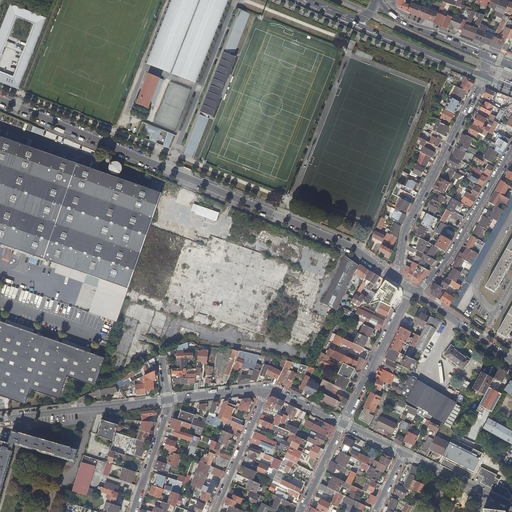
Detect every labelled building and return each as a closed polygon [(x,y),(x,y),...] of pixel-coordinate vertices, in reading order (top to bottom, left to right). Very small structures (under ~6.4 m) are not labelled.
[(226,0),(173,0),(148,64),(151,65),(195,82),(226,0)] [(397,0),(397,5),(397,6),(399,9),(407,12),(409,2),(409,0),(397,0)] [(457,0),(455,6),(457,7),(464,9),(464,6),(460,5),(461,0),(457,0)] [(409,2),(407,12),(413,14),(433,23),(437,13),(438,13),(422,6),(422,7),(409,2)] [(482,21),(481,23),(489,26),(492,19),(491,18),(496,7),(489,4),(484,16),(482,21)] [(0,80),(18,89),(45,18),(12,5),(0,38),(0,80)] [(497,21),(500,22),(502,19),(502,18),(504,15),(505,12),(506,10),(498,7),(495,14),(499,17),(497,21)] [(239,9),(182,153),(193,158),(209,118),(200,114),(201,112),(212,116),(235,57),(224,52),(225,50),(235,53),(250,14),(239,9)] [(462,31),(461,34),(474,39),(478,29),(481,23),(482,21),(484,16),(471,11),(470,13),(467,21),(470,22),(474,15),(479,16),(474,28),(470,26),(471,25),(469,25),(469,26),(465,24),(462,31)] [(437,13),(433,23),(447,28),(448,25),(452,17),(448,15),(446,19),(444,19),(445,17),(437,13)] [(494,36),(489,45),(501,50),(506,39),(507,37),(511,30),(509,29),(508,31),(506,30),(501,41),(497,39),(506,21),(505,21),(507,17),(504,15),(502,18),(502,19),(500,22),(494,36)] [(448,25),(447,28),(452,30),(453,27),(462,31),(465,24),(466,22),(467,21),(453,16),(452,17),(448,25)] [(478,29),(474,39),(482,42),(486,33),(489,26),(481,23),(478,29)] [(486,33),(482,42),(489,45),(494,36),(486,33)] [(506,39),(501,50),(506,52),(511,42),(506,39)] [(160,78),(148,73),(136,103),(149,108),(160,78)] [(460,88),(466,91),(468,88),(469,88),(470,86),(472,86),(474,81),(463,76),(461,76),(463,78),(462,79),(464,80),(462,84),(460,88)] [(453,92),(451,98),(460,103),(466,91),(460,88),(458,87),(457,86),(455,90),(453,89),(452,91),(453,92)] [(495,95),(496,95),(496,94),(495,93),(488,89),(483,96),(490,100),(493,96),(494,97),(495,95)] [(451,98),(445,109),(454,113),(455,114),(460,103),(451,98)] [(494,106),(493,105),(486,102),(484,106),(482,105),(480,109),(488,114),(491,109),(492,110),(494,106)] [(454,113),(445,109),(440,118),(449,122),(454,113)] [(505,112),(500,109),(496,117),(494,121),(498,123),(499,122),(504,113),(505,112)] [(488,132),(490,128),(483,125),(486,119),(478,115),(477,116),(473,124),(481,128),(481,129),(488,132)] [(433,130),(435,132),(436,132),(437,129),(439,126),(440,123),(441,121),(438,119),(433,130)] [(498,123),(494,121),(490,128),(488,132),(500,139),(507,143),(510,140),(494,131),(498,123)] [(437,129),(436,132),(440,134),(441,135),(443,132),(446,133),(449,128),(440,123),(439,126),(437,129)] [(149,140),(157,142),(161,128),(146,124),(145,131),(151,133),(149,140)] [(486,137),(488,132),(481,129),(473,125),(469,133),(476,137),(478,134),(478,133),(486,137)] [(169,132),(164,146),(168,148),(174,134),(169,132)] [(435,132),(429,143),(434,145),(437,147),(441,139),(444,141),(446,137),(441,135),(440,134),(436,132),(435,132)] [(482,143),(486,137),(478,133),(478,134),(480,136),(478,141),(482,143)] [(468,150),(472,152),(473,149),(469,147),(473,139),(463,134),(459,143),(462,144),(461,147),(468,150)] [(150,227),(162,193),(42,151),(35,172),(14,163),(21,144),(0,136),(0,244),(1,245),(16,250),(100,279),(129,289),(150,227)] [(419,138),(416,143),(420,145),(423,146),(424,147),(425,144),(432,148),(434,145),(429,143),(419,138)] [(501,154),(507,143),(500,139),(497,145),(497,146),(494,150),(497,152),(501,154)] [(35,172),(42,151),(21,144),(14,163),(35,172)] [(420,152),(422,153),(431,157),(432,158),(435,152),(424,147),(423,146),(420,152)] [(462,161),(468,150),(461,147),(460,148),(457,147),(452,156),(461,160),(462,161)] [(491,163),(497,152),(494,150),(492,149),(489,147),(483,158),(485,160),(491,163)] [(424,168),(425,169),(431,157),(422,153),(416,164),(424,168)] [(483,158),(476,154),(473,160),(482,165),(485,160),(483,158)] [(456,169),(461,160),(452,156),(447,164),(456,169)] [(103,159),(99,169),(106,171),(110,162),(103,159)] [(115,160),(109,167),(118,175),(124,167),(115,160)] [(423,181),(425,179),(420,176),(424,168),(416,164),(415,164),(413,168),(415,169),(413,172),(411,171),(409,175),(410,175),(413,177),(423,181)] [(489,176),(494,167),(488,164),(483,173),(489,176)] [(458,187),(464,176),(458,173),(450,169),(445,179),(450,182),(454,175),(458,177),(454,185),(458,187)] [(487,179),(489,176),(483,173),(482,172),(481,174),(482,175),(479,181),(476,179),(474,182),(477,184),(478,183),(482,186),(486,178),(487,179)] [(410,175),(407,179),(408,180),(404,186),(414,191),(416,186),(417,187),(420,181),(413,177),(410,175)] [(444,194),(449,183),(441,178),(439,182),(438,181),(434,189),(441,193),(444,194)] [(505,183),(501,180),(495,191),(503,196),(509,186),(505,184),(505,183)] [(398,183),(392,194),(397,196),(400,189),(412,196),(415,191),(414,191),(404,186),(398,183)] [(467,192),(475,197),(480,188),(476,185),(474,190),(472,189),(471,191),(466,188),(464,191),(467,192)] [(503,196),(495,191),(489,200),(498,205),(500,201),(503,196)] [(470,206),(475,197),(467,192),(461,201),(470,206)] [(446,209),(452,198),(447,196),(446,195),(445,197),(440,195),(440,196),(438,199),(434,197),(431,202),(440,206),(443,201),(444,202),(446,199),(448,200),(444,208),(446,209)] [(457,308),(511,208),(511,195),(451,305),(457,308)] [(393,204),(391,207),(398,211),(399,211),(400,209),(405,211),(410,203),(401,198),(400,200),(397,206),(395,205),(393,204)] [(461,203),(452,198),(446,209),(452,213),(457,205),(459,206),(461,203)] [(428,214),(433,217),(439,206),(431,202),(429,206),(431,207),(428,214)] [(217,221),(220,212),(194,204),(191,212),(217,221)] [(484,210),(482,213),(485,214),(493,219),(497,221),(503,210),(496,206),(492,213),(488,210),(488,212),(484,210)] [(452,213),(446,209),(440,220),(445,223),(450,214),(456,217),(457,215),(454,214),(452,213)] [(401,224),(405,215),(399,211),(398,211),(394,219),(398,221),(398,222),(401,224)] [(436,227),(440,220),(433,217),(428,214),(426,213),(421,224),(434,231),(436,227)] [(493,219),(485,214),(479,225),(483,228),(487,230),(493,219)] [(381,217),(376,228),(380,230),(385,219),(383,218),(381,217)] [(438,228),(436,227),(434,231),(439,234),(442,230),(445,225),(445,224),(441,222),(438,228)] [(433,234),(434,231),(421,224),(416,233),(423,237),(426,231),(428,232),(429,231),(431,232),(433,234)] [(397,238),(399,231),(400,226),(397,225),(395,230),(391,228),(389,233),(397,238)] [(479,225),(478,225),(473,235),(477,238),(483,228),(479,225)] [(179,236),(180,232),(172,230),(167,247),(181,251),(186,238),(179,236)] [(375,231),(372,237),(383,242),(384,239),(386,235),(387,233),(382,231),(381,234),(375,231)] [(392,247),(397,238),(387,233),(386,235),(389,237),(388,239),(390,240),(391,240),(389,245),(392,247)] [(445,252),(451,241),(450,240),(444,237),(443,236),(441,235),(438,239),(437,238),(435,242),(437,243),(435,246),(438,248),(445,252)] [(477,239),(472,236),(466,247),(467,248),(471,249),(477,239)] [(511,238),(485,287),(495,293),(511,261),(511,238)] [(423,253),(428,242),(423,240),(421,239),(416,250),(418,251),(423,253)] [(431,244),(429,243),(426,248),(428,249),(424,254),(432,258),(436,251),(438,248),(435,246),(431,244)] [(15,253),(16,250),(1,245),(0,248),(15,253)] [(389,259),(393,251),(391,249),(389,248),(388,249),(381,245),(379,250),(386,254),(385,257),(389,259)] [(478,254),(481,249),(476,245),(473,251),(478,254)] [(463,254),(460,252),(457,256),(458,257),(463,260),(472,265),(478,254),(473,251),(471,249),(467,248),(465,252),(464,251),(463,254)] [(5,250),(1,259),(6,261),(10,252),(5,250)] [(423,254),(423,253),(418,251),(417,253),(414,258),(414,260),(413,262),(415,263),(418,264),(423,254)] [(424,254),(423,254),(418,264),(423,267),(426,261),(427,261),(429,262),(432,264),(435,260),(432,258),(424,254)] [(355,274),(359,265),(346,255),(323,303),(337,310),(339,306),(341,302),(342,300),(343,297),(355,274)] [(463,260),(458,257),(452,268),(454,269),(457,271),(463,260)] [(412,269),(415,263),(413,262),(406,259),(404,272),(406,276),(411,280),(414,272),(413,271),(414,270),(412,269)] [(355,274),(364,280),(369,271),(360,264),(355,274)] [(423,267),(418,264),(415,270),(419,271),(417,274),(414,272),(411,280),(415,283),(419,283),(429,271),(425,269),(423,267)] [(455,282),(461,273),(457,271),(454,269),(448,278),(452,281),(455,282)] [(369,271),(364,280),(363,282),(365,283),(367,280),(369,282),(374,274),(369,271)] [(374,274),(369,282),(372,283),(369,287),(369,286),(367,289),(370,291),(371,290),(372,288),(373,288),(375,284),(377,281),(380,277),(374,274)] [(446,290),(450,284),(452,281),(448,278),(446,277),(441,287),(442,288),(446,290)] [(90,312),(117,322),(129,289),(100,279),(90,312)] [(397,289),(385,280),(381,287),(386,290),(385,292),(386,294),(386,296),(389,297),(388,300),(386,299),(384,302),(386,304),(386,305),(391,307),(398,292),(397,289)] [(455,292),(457,293),(461,286),(455,282),(452,281),(450,284),(457,288),(455,292)] [(431,295),(440,300),(444,294),(440,291),(442,288),(441,287),(435,284),(430,289),(431,295)] [(363,301),(368,305),(369,305),(370,304),(372,300),(376,294),(371,290),(370,291),(369,292),(369,293),(367,296),(364,300),(363,301)] [(359,297),(355,304),(360,306),(363,301),(364,300),(367,296),(369,293),(367,292),(363,298),(360,297),(359,297)] [(352,301),(351,301),(355,304),(359,297),(355,294),(352,301)] [(442,302),(449,307),(455,295),(454,295),(452,298),(447,295),(442,302)] [(342,300),(341,302),(357,310),(358,308),(354,306),(350,304),(342,300)] [(218,317),(220,307),(211,306),(212,303),(207,302),(207,304),(202,304),(201,315),(218,317)] [(341,302),(339,306),(350,311),(356,314),(357,310),(341,302)] [(382,304),(378,312),(386,316),(390,308),(382,304)] [(511,305),(497,333),(506,338),(508,335),(511,328),(511,305)] [(339,306),(337,310),(347,315),(350,311),(339,306)] [(363,307),(358,308),(373,315),(375,313),(363,307)] [(356,314),(353,318),(379,331),(384,321),(373,315),(358,308),(357,310),(356,314)] [(436,330),(440,323),(430,317),(426,324),(436,330)] [(0,321),(0,396),(24,405),(29,390),(58,399),(65,380),(93,390),(105,357),(0,321)] [(403,323),(401,326),(409,331),(411,327),(403,323)] [(414,347),(424,352),(436,330),(426,324),(420,336),(414,347)] [(369,338),(370,339),(374,329),(364,325),(360,334),(369,338)] [(401,326),(395,338),(405,342),(406,343),(407,340),(409,342),(411,338),(409,337),(411,332),(409,331),(401,326)] [(318,351),(329,357),(345,363),(359,371),(365,360),(360,357),(357,362),(326,347),(332,333),(327,331),(318,351)] [(358,345),(364,348),(369,338),(360,334),(358,333),(353,343),(358,345)] [(410,345),(414,347),(420,336),(416,334),(410,345)] [(353,343),(336,335),(332,343),(340,346),(341,343),(355,350),(358,345),(353,343)] [(395,338),(390,348),(400,353),(401,350),(403,350),(404,349),(402,348),(405,342),(395,338)] [(179,345),(178,345),(178,351),(178,354),(177,354),(177,359),(187,359),(194,358),(194,353),(184,354),(184,344),(179,345)] [(450,346),(444,355),(463,370),(469,361),(469,359),(467,357),(465,357),(454,350),(454,348),(452,346),(450,346)] [(390,348),(385,358),(395,363),(399,354),(400,353),(390,348)] [(199,351),(198,358),(198,361),(204,362),(204,363),(207,363),(209,350),(203,350),(203,351),(199,351)] [(240,351),(233,350),(222,380),(226,382),(233,363),(232,362),(234,359),(235,356),(238,357),(239,353),(240,351)] [(248,353),(240,351),(239,353),(238,357),(234,369),(238,370),(239,367),(240,366),(242,367),(247,355),(248,353)] [(318,351),(316,355),(320,358),(318,362),(331,368),(333,364),(327,361),(329,357),(318,351)] [(238,385),(249,384),(257,364),(258,361),(259,358),(260,355),(248,353),(247,355),(242,367),(250,369),(248,375),(241,375),(238,385)] [(267,370),(268,370),(269,367),(269,366),(271,360),(272,358),(266,356),(265,357),(264,360),(267,360),(259,379),(263,381),(267,370)] [(401,366),(408,370),(414,360),(406,356),(401,366)] [(177,359),(176,359),(177,369),(183,369),(186,369),(187,369),(187,359),(177,359)] [(389,360),(384,369),(392,373),(397,364),(389,360)] [(146,375),(154,371),(153,367),(151,368),(150,365),(149,364),(144,366),(146,375)] [(249,384),(255,383),(255,380),(256,381),(260,371),(259,371),(261,365),(257,364),(249,384)] [(301,364),(298,371),(302,373),(304,369),(308,371),(300,389),(304,391),(308,381),(314,368),(312,367),(310,367),(301,364)] [(268,370),(266,374),(278,380),(281,373),(282,372),(280,371),(269,366),(269,367),(268,370)] [(139,367),(122,377),(124,381),(138,373),(138,371),(141,369),(139,367)] [(389,372),(381,368),(377,377),(385,380),(386,378),(389,372)] [(494,378),(502,382),(507,373),(499,368),(494,378)] [(213,371),(207,370),(205,383),(217,384),(217,379),(212,379),(213,371)] [(146,375),(144,376),(145,381),(150,378),(155,376),(154,371),(146,375)] [(294,371),(285,389),(288,390),(297,373),(294,371)] [(481,372),(494,379),(494,378),(482,371),(481,372)] [(476,382),(488,389),(494,379),(481,372),(476,382)] [(278,380),(275,384),(280,386),(285,375),(281,373),(278,380)] [(351,379),(340,375),(335,383),(334,385),(339,387),(345,391),(351,379)] [(135,387),(136,395),(146,394),(145,383),(145,381),(144,376),(140,378),(141,383),(139,383),(139,385),(135,385),(135,387)] [(400,394),(398,397),(408,403),(419,409),(417,413),(427,420),(431,421),(441,422),(442,423),(444,424),(456,404),(410,377),(403,390),(403,389),(400,394)] [(494,379),(490,386),(498,390),(502,382),(494,378),(494,379)] [(385,382),(377,379),(373,387),(380,390),(385,382)] [(119,387),(123,392),(135,387),(135,385),(134,380),(119,387)] [(334,385),(323,380),(320,387),(317,391),(323,394),(330,397),(340,402),(346,405),(348,400),(336,394),(337,391),(339,387),(334,385)] [(320,387),(308,381),(304,390),(307,392),(312,395),(312,394),(315,396),(317,391),(320,387)] [(475,384),(487,391),(488,389),(476,382),(475,384)] [(97,391),(89,394),(90,397),(96,396),(96,398),(100,397),(100,395),(118,392),(118,391),(119,391),(117,386),(115,386),(116,387),(114,387),(113,385),(105,387),(104,387),(105,389),(100,390),(100,389),(97,391)] [(390,389),(400,394),(403,389),(398,387),(392,385),(390,389)] [(486,407),(493,410),(502,393),(498,390),(490,386),(477,409),(483,412),(486,407)] [(291,387),(290,391),(301,397),(303,392),(291,387)] [(362,411),(358,420),(370,425),(374,417),(372,416),(381,398),(371,393),(364,408),(365,408),(363,412),(362,411)] [(330,397),(323,394),(319,400),(337,409),(340,402),(330,397)] [(74,401),(72,405),(86,403),(85,396),(74,401)] [(229,405),(236,407),(238,400),(239,397),(233,398),(232,402),(230,402),(229,405)] [(278,414),(289,419),(291,417),(291,416),(288,414),(287,416),(284,415),(280,412),(280,411),(275,409),(279,400),(273,397),(269,398),(265,409),(276,414),(278,414)] [(407,403),(400,398),(399,400),(400,400),(399,403),(396,408),(394,412),(402,415),(407,406),(407,404),(407,403)] [(236,407),(236,409),(242,412),(243,410),(248,412),(252,402),(250,399),(238,400),(236,407)] [(284,402),(279,400),(275,409),(280,411),(280,412),(284,415),(285,412),(280,410),(284,402)] [(223,417),(228,405),(229,401),(224,402),(218,418),(216,417),(214,422),(212,426),(219,429),(220,424),(221,422),(223,417)] [(214,422),(216,417),(216,415),(214,414),(218,402),(213,403),(210,412),(206,423),(212,426),(214,422)] [(417,413),(407,404),(407,406),(402,415),(401,418),(405,419),(408,412),(415,416),(417,413)] [(234,408),(228,405),(223,417),(242,425),(243,421),(231,416),(234,408)] [(291,416),(295,408),(290,405),(287,412),(288,413),(288,414),(291,416)] [(291,417),(295,419),(299,410),(296,408),(291,417)] [(141,412),(141,416),(142,421),(144,421),(148,422),(150,422),(149,416),(156,415),(157,414),(154,411),(141,412)] [(192,425),(194,420),(195,418),(196,415),(181,411),(178,420),(192,425)] [(280,421),(287,424),(289,419),(278,414),(276,418),(275,420),(274,423),(273,425),(278,427),(280,421)] [(376,426),(381,429),(386,419),(381,416),(376,426)] [(242,425),(223,417),(221,422),(223,422),(234,427),(238,429),(242,431),(244,426),(242,425)] [(511,431),(488,418),(483,428),(511,444),(511,431)] [(170,428),(175,430),(180,431),(182,426),(191,429),(191,426),(192,425),(178,420),(175,419),(173,419),(170,428)] [(288,442),(291,444),(295,436),(296,435),(284,430),(278,427),(273,425),(269,423),(260,419),(258,424),(288,436),(289,434),(291,435),(289,439),(288,442)] [(386,419),(381,429),(393,434),(397,424),(386,419)] [(113,441),(118,426),(118,425),(102,420),(97,436),(113,441)] [(204,429),(206,423),(204,422),(204,423),(200,422),(201,421),(198,420),(197,421),(194,420),(192,425),(197,426),(204,429)] [(150,422),(148,422),(144,421),(141,429),(141,431),(150,433),(153,434),(153,432),(150,431),(153,425),(155,426),(156,422),(150,422)] [(441,422),(431,421),(431,422),(428,427),(427,428),(435,432),(437,433),(442,423),(441,422)] [(307,427),(329,438),(335,427),(325,422),(322,428),(310,422),(307,427)] [(284,430),(296,435),(297,432),(298,429),(287,425),(284,430)] [(193,436),(201,438),(201,436),(204,429),(197,426),(196,428),(193,436)] [(409,429),(407,432),(408,432),(404,440),(414,445),(418,437),(410,433),(412,429),(410,427),(409,429)] [(192,446),(197,447),(199,444),(201,438),(193,436),(180,431),(175,430),(173,434),(183,438),(183,439),(188,440),(186,444),(192,446)] [(45,452),(48,442),(12,431),(8,443),(0,440),(0,492),(14,444),(45,452)] [(140,432),(138,440),(147,443),(150,433),(141,431),(140,432)] [(219,442),(228,446),(230,442),(231,443),(231,442),(232,442),(232,441),(232,440),(232,439),(231,439),(233,435),(228,433),(224,431),(219,442)] [(255,432),(253,438),(259,440),(267,444),(268,444),(276,448),(277,448),(284,451),(285,448),(289,449),(290,447),(291,444),(288,442),(276,437),(275,439),(282,442),(280,447),(277,446),(278,444),(268,439),(269,438),(255,432)] [(309,442),(319,447),(321,443),(323,444),(326,438),(313,432),(309,442)] [(435,436),(437,433),(435,432),(428,437),(422,451),(427,453),(429,449),(430,447),(435,436)] [(116,433),(110,451),(126,456),(130,443),(136,445),(136,446),(137,446),(139,447),(138,449),(137,452),(136,455),(142,457),(147,443),(138,440),(116,433)] [(397,435),(394,442),(401,446),(404,439),(397,435)] [(302,453),(318,461),(324,449),(319,447),(309,442),(299,438),(298,437),(295,436),(291,444),(290,447),(302,453)] [(449,443),(435,436),(430,447),(429,449),(443,455),(449,443)] [(253,438),(250,443),(266,449),(268,444),(267,444),(259,440),(253,438)] [(340,451),(340,452),(342,452),(350,457),(352,458),(357,460),(359,454),(351,450),(355,442),(346,438),(340,451)] [(170,452),(171,452),(176,454),(177,449),(175,448),(177,442),(168,439),(165,449),(170,451),(170,452)] [(459,471),(458,474),(464,477),(466,474),(471,477),(482,454),(454,440),(442,463),(459,471)] [(211,449),(210,452),(215,454),(217,455),(219,450),(220,451),(222,445),(212,441),(210,446),(209,449),(211,449)] [(61,446),(48,442),(45,452),(58,456),(61,446)] [(78,450),(61,446),(58,456),(75,461),(78,450)] [(188,458),(193,459),(194,456),(197,447),(192,446),(189,454),(190,454),(188,458)] [(297,464),(302,453),(290,447),(289,449),(287,452),(284,458),(289,460),(297,464)] [(251,448),(247,458),(254,460),(255,461),(257,456),(259,457),(261,452),(251,448)] [(266,452),(265,454),(269,455),(269,456),(274,458),(275,458),(282,461),(283,461),(284,458),(287,452),(284,451),(277,448),(275,455),(273,454),(273,455),(266,452)] [(360,453),(359,454),(357,460),(362,462),(368,465),(370,460),(371,459),(375,450),(372,448),(368,456),(367,457),(360,454),(361,453),(360,453)] [(379,449),(376,448),(375,450),(371,459),(374,461),(379,449)] [(110,452),(107,461),(112,463),(115,454),(110,452)] [(169,465),(171,465),(177,467),(181,455),(176,454),(171,452),(170,456),(169,460),(168,460),(167,464),(169,465)] [(202,459),(201,462),(206,464),(211,466),(215,454),(210,452),(209,455),(207,454),(205,459),(203,458),(202,459)] [(219,454),(218,456),(221,457),(230,461),(231,457),(221,452),(220,455),(219,454)] [(342,452),(336,464),(345,468),(346,465),(347,465),(347,464),(350,457),(342,452)] [(368,465),(371,467),(380,471),(383,472),(385,466),(386,467),(387,467),(392,459),(383,454),(379,463),(375,461),(375,462),(370,460),(368,465)] [(96,461),(84,457),(73,491),(87,496),(89,489),(96,466),(94,466),(96,461)] [(218,464),(226,468),(230,461),(221,457),(218,464)] [(275,469),(278,470),(279,469),(281,464),(282,461),(275,458),(271,467),(275,469)] [(284,458),(283,461),(286,463),(287,461),(288,462),(284,471),(289,473),(289,472),(292,474),(294,470),(291,469),(293,463),(289,461),(289,460),(284,458)] [(157,461),(155,469),(164,472),(164,471),(169,473),(171,465),(169,465),(167,464),(157,461)] [(332,461),(328,470),(334,473),(336,473),(336,472),(335,471),(336,469),(337,469),(340,471),(344,474),(347,469),(345,468),(336,464),(335,463),(332,461)] [(192,485),(196,487),(204,491),(206,486),(203,485),(209,470),(212,471),(214,468),(211,466),(206,464),(201,462),(192,485)] [(269,467),(260,463),(257,471),(266,474),(269,467)] [(307,474),(309,470),(298,465),(296,468),(307,474)] [(352,471),(357,474),(358,470),(360,467),(355,465),(352,471)] [(413,480),(419,469),(413,465),(410,471),(410,474),(404,487),(407,489),(409,490),(413,480)] [(241,476),(250,480),(252,481),(256,472),(245,467),(241,476)] [(371,467),(366,478),(372,481),(374,482),(380,471),(371,467)] [(135,472),(123,468),(119,480),(131,484),(135,472)] [(214,468),(212,471),(212,473),(222,478),(225,472),(214,468)] [(492,491),(509,500),(511,496),(507,489),(497,484),(500,480),(495,478),(497,475),(482,468),(480,474),(485,477),(482,482),(493,488),(492,491)] [(346,482),(351,485),(357,474),(352,471),(347,481),(346,482)] [(278,483),(300,494),(302,490),(292,485),(293,483),(291,482),(290,484),(282,480),(284,476),(277,473),(273,479),(273,480),(273,481),(278,483)] [(156,476),(153,486),(163,489),(178,494),(181,482),(177,480),(171,478),(169,485),(167,485),(167,487),(163,486),(165,479),(156,476)] [(329,488),(334,491),(338,493),(344,481),(335,477),(329,488)] [(250,480),(246,489),(251,491),(256,493),(257,490),(260,491),(261,488),(259,487),(260,484),(252,481),(250,480)] [(409,490),(413,492),(414,489),(421,493),(425,486),(413,480),(409,490)] [(374,482),(372,481),(367,490),(372,493),(377,483),(374,482)] [(106,482),(104,488),(118,493),(120,487),(106,482)] [(268,492),(272,494),(273,494),(277,486),(286,491),(287,490),(288,491),(287,492),(295,496),(295,497),(297,499),(300,494),(278,483),(277,485),(272,482),(268,492)] [(206,486),(204,491),(215,495),(218,488),(207,484),(206,486)] [(321,484),(318,489),(332,496),(334,491),(329,488),(322,484),(321,484)] [(352,491),(349,498),(353,500),(357,493),(358,492),(361,494),(363,491),(351,485),(349,489),(352,491)] [(407,489),(404,487),(400,486),(399,485),(395,494),(398,495),(403,498),(407,489)] [(99,486),(98,489),(103,491),(102,492),(107,494),(106,497),(108,498),(107,500),(110,501),(110,502),(115,504),(118,493),(104,488),(99,486)] [(163,489),(153,486),(150,495),(160,498),(163,489)] [(96,491),(89,489),(87,496),(94,498),(96,491)] [(230,490),(229,493),(234,495),(235,495),(241,498),(242,495),(230,490)] [(253,499),(251,502),(258,505),(260,501),(261,500),(263,501),(265,497),(261,496),(256,493),(251,491),(248,497),(253,499)] [(332,496),(329,502),(331,503),(336,494),(343,497),(343,495),(338,493),(334,491),(332,496)] [(440,491),(436,494),(437,499),(441,501),(446,498),(445,493),(440,491)] [(206,502),(205,504),(210,506),(211,504),(207,502),(210,494),(206,492),(206,493),(205,497),(202,496),(201,499),(206,502)] [(271,508),(277,510),(280,504),(290,508),(292,504),(275,495),(273,494),(272,494),(271,497),(275,500),(271,508)] [(331,503),(338,506),(343,497),(336,494),(331,503)] [(227,498),(225,503),(230,506),(234,507),(237,502),(240,504),(243,499),(241,498),(235,495),(232,501),(231,500),(227,498)] [(368,503),(372,505),(376,497),(371,495),(369,500),(368,500),(366,499),(365,501),(368,502),(368,503)] [(346,496),(343,501),(355,507),(357,508),(363,511),(364,509),(369,511),(371,508),(353,500),(349,498),(346,496)] [(388,508),(391,509),(395,511),(396,510),(394,509),(397,501),(392,498),(388,508)] [(322,499),(317,509),(322,511),(326,511),(331,504),(322,499)] [(106,502),(103,511),(119,511),(121,507),(106,502)] [(166,511),(169,504),(164,502),(162,510),(154,507),(152,511),(154,511),(153,511),(166,511)] [(205,504),(198,502),(193,511),(202,511),(205,504)] [(257,511),(266,511),(268,509),(274,511),(278,511),(279,511),(277,510),(271,508),(262,503),(257,511)] [(403,511),(409,511),(413,506),(408,503),(403,511)]
